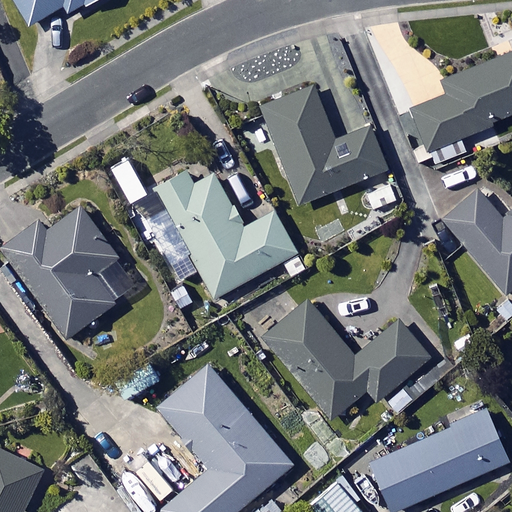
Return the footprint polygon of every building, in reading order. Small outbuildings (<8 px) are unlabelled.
[(18,0),(34,28),(71,8),(75,15),(102,0),(18,0)] [(511,115),(511,57),(447,82),(453,97),(416,110),(432,151),(496,127),(494,123),(511,115)] [(339,141),(317,84),(264,104),(303,205),(392,171),(375,127),(339,141)] [(248,228),(212,162),(159,191),(218,298),(300,253),(278,212),(248,228)] [(511,291),(511,216),(507,221),(483,192),(448,221),(510,294),(511,291)] [(116,298),(138,283),(88,206),(50,233),(43,224),(7,249),(71,339),(120,304),(116,298)] [(359,358),(313,302),(268,338),(336,420),(372,390),(382,402),(435,360),(403,321),(359,358)] [(165,381),(155,364),(121,383),(130,400),(165,381)] [(242,511),(297,466),(214,366),(163,408),(215,470),(165,511),(242,511)] [(397,511),(511,461),(511,455),(493,412),(376,464),(397,511)] [(0,511),(27,511),(47,470),(0,447),(0,511)] [(365,511),(343,484),(312,511),(365,511)]
